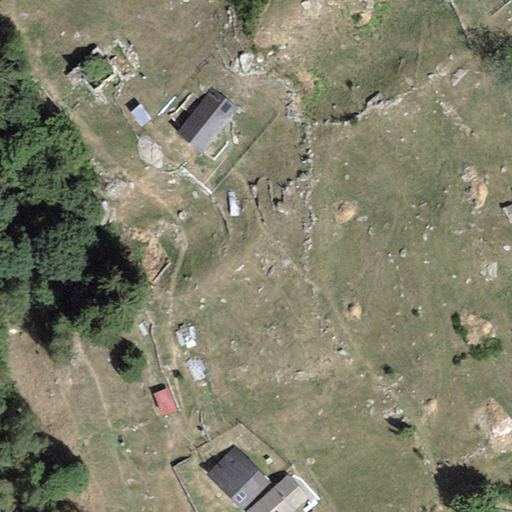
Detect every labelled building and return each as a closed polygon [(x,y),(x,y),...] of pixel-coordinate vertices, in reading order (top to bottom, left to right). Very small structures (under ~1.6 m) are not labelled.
[(98,52),(77,71),(98,92),(118,73),(98,52)] [(175,136),(196,155),(238,110),(217,90),(175,136)] [(172,391),(156,396),(163,418),(179,413),(172,391)] [(199,492),(217,511),(251,511),(270,494),(235,458),(199,492)] [(259,511),(303,511),(282,490),(259,511)]
